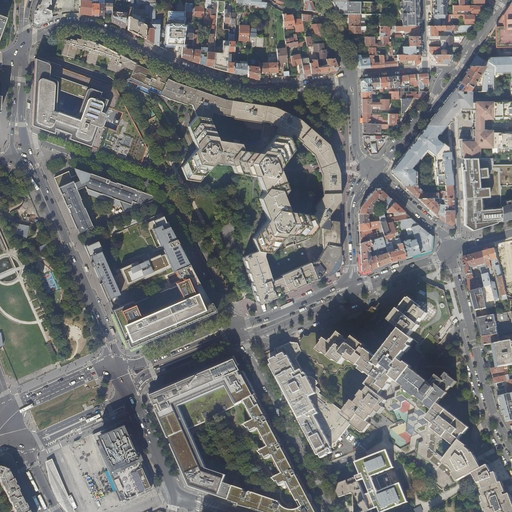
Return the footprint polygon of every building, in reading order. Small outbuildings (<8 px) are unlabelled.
[(50,6),(49,0),(40,0),(40,2),(37,7),(35,13),(34,22),(37,24),(44,20),(51,17),(50,11),(44,9),(45,7),(46,7),(47,6),(50,6)] [(49,0),(50,6),(50,11),(51,17),(59,15),(62,14),(62,5),(61,0),(49,0)] [(79,0),(79,13),(79,14),(92,15),(91,0),(79,0)] [(104,0),(98,0),(98,17),(100,17),(104,19),(106,20),(106,17),(104,17),(104,10),(112,10),(113,6),(113,4),(104,4),(104,0)] [(149,20),(154,20),(155,14),(155,5),(154,0),(137,0),(137,1),(147,0),(149,0),(150,3),(149,19),(149,20)] [(210,24),(211,5),(211,1),(211,0),(203,0),(204,6),(204,8),(207,8),(206,17),(204,17),(204,24),(210,24)] [(315,11),(310,0),(301,0),(303,1),(303,4),(304,4),(303,10),(314,11),(315,11)] [(342,2),(331,1),(336,14),(342,14),(342,2)] [(402,14),(418,14),(417,2),(402,2),(402,8),(400,8),(399,9),(399,11),(399,12),(400,13),(402,13),(402,14)] [(344,13),(357,13),(357,3),(343,3),(343,10),(345,10),(345,12),(344,12),(344,13)] [(511,4),(509,5),(498,21),(498,27),(495,27),(495,31),(495,47),(495,48),(507,47),(511,47),(511,4)] [(165,15),(167,15),(167,11),(167,5),(155,5),(155,14),(165,15)] [(208,41),(208,43),(209,43),(209,42),(213,42),(216,6),(211,5),(210,24),(210,34),(209,34),(208,38),(208,41)] [(194,6),(194,16),(204,16),(204,8),(204,6),(194,6)] [(431,15),(433,15),(438,15),(444,15),(444,12),(443,11),(444,10),(443,9),(443,8),(444,8),(445,7),(445,6),(431,6),(431,11),(431,15)] [(482,9),(484,6),(469,6),(466,6),(463,6),(458,6),(452,6),(452,15),(454,15),(454,11),(471,11),(473,11),(473,13),(479,13),(479,11),(480,11),(480,9),(482,9)] [(127,30),(144,39),(145,28),(145,25),(132,19),(134,7),(129,7),(127,30)] [(112,11),(111,22),(124,28),(125,12),(112,11)] [(166,43),(182,44),(183,39),(183,33),(183,31),(184,24),(184,17),(185,12),(184,12),(175,11),(167,11),(167,15),(167,21),(167,25),(166,43)] [(292,26),(294,26),(293,20),(292,15),(285,16),(285,14),(282,14),(284,27),(286,27),(286,29),(292,29),(292,26)] [(348,14),(348,26),(363,26),(363,23),(359,23),(359,21),(359,14),(348,14)] [(402,26),(418,26),(418,14),(402,14),(402,19),(402,26)] [(435,26),(440,26),(440,19),(444,20),(444,15),(438,15),(433,15),(433,21),(435,21),(435,26)] [(444,20),(444,26),(449,26),(449,16),(453,16),(453,18),(459,18),(459,16),(463,16),(464,16),(464,20),(464,24),(473,24),(479,15),(454,15),(452,15),(444,15),(444,20)] [(295,30),(303,28),(302,22),(302,21),(302,19),(298,19),(296,19),(293,20),(294,26),(295,30)] [(216,28),(216,35),(228,36),(228,34),(229,30),(223,29),(223,23),(220,23),(220,28),(216,28)] [(144,39),(153,44),(154,25),(154,24),(151,24),(151,26),(149,27),(149,28),(145,28),(144,39)] [(325,36),(320,24),(311,25),(314,31),(304,34),(304,36),(310,36),(316,36),(325,36)] [(248,30),(249,27),(239,26),(238,40),(248,40),(248,37),(248,30)] [(412,36),(418,36),(418,26),(402,26),(384,26),(380,26),(379,26),(379,36),(388,36),(388,28),(391,29),(394,29),(395,31),(403,31),(403,32),(412,32),(412,36)] [(428,26),(428,36),(436,36),(436,30),(444,30),(444,26),(440,26),(435,26),(433,26),(428,26)] [(297,42),(296,34),(293,34),(294,37),(285,39),(285,44),(297,42)] [(374,36),(364,36),(364,46),(377,46),(377,44),(375,44),(374,44),(374,36)] [(377,44),(377,46),(388,46),(391,46),(391,42),(388,42),(388,36),(379,36),(377,36),(377,38),(377,40),(381,40),(381,42),(377,42),(377,44)] [(405,46),(415,46),(419,46),(418,36),(412,36),(408,36),(408,38),(408,44),(405,44),(405,46)] [(428,36),(428,40),(440,40),(441,47),(451,47),(451,36),(444,36),(442,36),(436,36),(428,36)] [(248,47),(259,47),(260,37),(259,37),(253,37),(248,37),(248,40),(248,47)] [(65,39),(65,40),(60,54),(61,54),(93,64),(109,70),(116,72),(121,81),(130,77),(135,65),(136,63),(127,58),(116,52),(116,53),(106,50),(106,47),(101,45),(94,42),(93,43),(85,40),(79,38),(79,39),(78,41),(75,40),(70,38),(69,40),(65,39)] [(228,48),(228,41),(219,40),(219,42),(218,53),(214,53),(213,64),(221,64),(222,47),(227,48),(228,48)] [(184,59),(191,61),(192,49),(192,48),(192,45),(182,44),(181,57),(184,59)] [(323,51),(322,47),(316,49),(314,45),(312,45),(313,52),(316,52),(317,59),(318,59),(322,59),(326,59),(325,50),(323,51)] [(402,55),(415,55),(415,52),(419,52),(419,49),(415,49),(415,46),(405,46),(402,46),(402,55)] [(441,47),(429,47),(429,52),(437,63),(448,63),(458,47),(451,47),(441,47)] [(479,51),(477,56),(487,62),(489,58),(495,58),(496,57),(496,50),(495,50),(492,50),(488,47),(482,47),(479,51)] [(191,61),(199,64),(200,50),(192,49),(191,61)] [(199,64),(205,66),(207,52),(207,50),(200,50),(199,64)] [(283,62),(287,62),(286,50),(276,51),(277,62),(277,69),(282,69),(281,67),(281,62),(283,62)] [(205,66),(213,68),(213,64),(214,53),(214,52),(207,52),(205,66)] [(300,74),(303,74),(301,65),(300,58),(300,57),(300,54),(291,56),(292,66),(297,65),(298,70),(299,70),(300,74)] [(359,55),(353,55),(354,60),(356,67),(359,69),(369,68),(368,57),(360,58),(359,55)] [(368,57),(369,68),(377,67),(383,67),(383,62),(383,60),(383,55),(382,55),(379,55),(379,62),(375,62),(375,61),(374,61),(374,62),(373,62),(373,55),(368,55),(368,57)] [(383,62),(383,67),(389,66),(397,66),(397,60),(397,55),(393,55),(394,61),(383,62)] [(413,60),(413,64),(417,64),(419,61),(419,55),(415,55),(402,55),(397,55),(397,60),(413,60)] [(466,70),(454,89),(455,91),(471,91),(480,76),(484,76),(482,91),(493,91),(494,75),(494,74),(494,71),(494,67),(493,66),(487,62),(477,56),(476,55),(470,65),(466,70)] [(308,57),(300,58),(301,65),(309,64),(308,60),(308,57)] [(489,58),(487,62),(493,66),(494,67),(494,71),(497,71),(497,73),(502,73),(510,73),(511,72),(511,77),(510,78),(511,84),(511,90),(511,96),(511,95),(511,100),(511,101),(508,101),(501,101),(493,101),(493,102),(493,117),(499,117),(499,116),(501,116),(507,116),(507,117),(511,116),(511,57),(505,58),(505,57),(496,57),(495,58),(489,58)] [(63,128),(71,131),(68,139),(75,142),(90,147),(93,148),(95,149),(100,151),(110,154),(131,162),(140,165),(147,148),(115,88),(111,86),(60,68),(52,65),(36,59),(34,58),(34,61),(34,63),(34,65),(31,110),(31,126),(41,129),(54,134),(54,125),(63,128)] [(337,68),(334,58),(326,59),(322,59),(323,65),(319,66),(317,66),(318,73),(335,71),(337,68)] [(316,60),(308,60),(309,64),(310,73),(315,73),(318,73),(317,66),(316,60)] [(241,75),(246,76),(247,63),(247,61),(240,61),(239,69),(239,74),(241,74),(241,75)] [(268,73),(278,73),(277,69),(277,62),(268,63),(268,73)] [(246,76),(258,80),(258,74),(259,67),(248,66),(248,63),(247,63),(246,76)] [(258,74),(268,73),(268,63),(259,63),(259,67),(258,74)] [(307,74),(310,73),(309,64),(301,65),(303,74),(307,74)] [(167,79),(135,65),(130,77),(128,80),(138,85),(136,88),(148,94),(150,90),(154,92),(154,91),(160,94),(167,80),(167,79)] [(427,73),(418,74),(418,80),(420,80),(421,82),(422,82),(422,84),(428,84),(427,73)] [(418,80),(418,74),(408,75),(408,84),(414,84),(418,84),(418,80)] [(408,84),(408,75),(397,76),(399,91),(404,91),(403,87),(403,82),(404,82),(404,85),(407,85),(408,85),(408,84)] [(388,88),(387,76),(378,77),(379,86),(379,89),(379,91),(383,91),(382,90),(382,89),(382,87),(385,87),(385,88),(388,88)] [(399,91),(397,76),(387,76),(388,88),(395,88),(395,91),(397,91),(399,91)] [(379,86),(378,77),(370,78),(370,83),(370,86),(371,91),(372,91),(372,90),(374,90),(374,89),(376,89),(376,86),(379,86)] [(370,83),(370,78),(362,78),(360,81),(361,91),(371,91),(370,86),(367,86),(367,85),(366,85),(366,84),(370,83)] [(266,107),(247,104),(232,101),(231,101),(225,100),(220,99),(202,92),(197,91),(184,86),(176,83),(167,80),(160,94),(162,95),(167,97),(186,104),(188,102),(192,104),(195,116),(208,118),(210,110),(220,113),(229,115),(233,115),(234,117),(259,122),(261,120),(267,121),(277,127),(276,134),(287,136),(291,132),(301,141),(300,143),(314,155),(322,176),(323,197),(313,209),(315,212),(312,217),(316,228),(339,201),(338,181),(338,172),(334,162),(328,146),(318,137),(310,130),(307,127),(299,120),(285,113),(277,110),(273,108),(266,107)] [(445,101),(442,104),(454,113),(455,114),(457,112),(457,109),(458,109),(471,109),(472,109),(472,119),(472,122),(478,122),(478,120),(483,120),(483,119),(493,119),(493,102),(485,102),(485,101),(471,101),(471,91),(455,91),(454,89),(453,91),(454,92),(449,97),(448,96),(448,97),(445,101)] [(407,106),(412,99),(401,98),(401,99),(401,114),(402,114),(404,111),(406,107),(407,107),(408,106),(407,106)] [(370,99),(361,99),(362,113),(370,113),(371,107),(379,107),(379,110),(388,110),(388,99),(379,99),(379,102),(371,102),(371,99),(370,99)] [(436,112),(434,114),(445,123),(447,121),(450,118),(453,114),(454,113),(442,104),(440,106),(439,108),(436,112)] [(389,124),(393,124),(394,124),(394,119),(396,119),(396,114),(387,113),(387,119),(387,124),(389,124)] [(362,114),(362,123),(380,124),(380,123),(387,124),(387,119),(382,119),(380,119),(380,117),(380,115),(373,114),(373,118),(371,118),(371,114),(370,114),(362,114)] [(445,123),(434,114),(426,125),(432,125),(443,125),(445,125),(445,123)] [(208,118),(195,116),(188,125),(196,147),(182,166),(186,177),(198,179),(213,161),(229,163),(228,159),(236,149),(242,150),(240,143),(216,140),(208,118)] [(362,123),(362,132),(380,133),(380,128),(387,128),(387,125),(387,124),(380,123),(380,124),(362,123)] [(443,125),(432,125),(426,125),(424,127),(421,130),(414,140),(420,140),(420,138),(431,138),(435,138),(435,137),(435,136),(437,132),(439,134),(443,129),(443,125)] [(470,140),(458,140),(460,158),(462,158),(477,158),(477,150),(479,150),(479,148),(486,148),(486,146),(492,146),(493,130),(483,130),(483,128),(478,128),(478,127),(472,127),(472,139),(470,139),(470,140)] [(511,132),(507,132),(507,133),(503,134),(503,133),(493,132),(493,146),(493,148),(499,148),(503,148),(503,150),(508,150),(508,148),(511,148),(511,147),(511,132)] [(287,136),(276,134),(260,154),(243,152),(242,150),(236,149),(228,159),(229,163),(233,171),(256,175),(263,192),(268,187),(279,189),(281,196),(287,189),(278,167),(292,149),(287,136)] [(420,138),(420,140),(414,140),(410,145),(407,148),(402,154),(410,155),(415,155),(419,158),(421,155),(426,149),(430,152),(433,155),(450,155),(449,152),(448,152),(448,148),(441,142),(439,141),(438,142),(435,140),(435,138),(431,138),(420,138)] [(415,155),(410,155),(402,154),(398,160),(392,166),(410,167),(411,167),(419,158),(415,155)] [(451,167),(450,155),(433,155),(435,156),(435,167),(451,167)] [(470,230),(499,222),(499,221),(499,207),(499,185),(511,185),(511,164),(492,165),(493,158),(479,158),(477,158),(462,158),(462,167),(462,169),(461,169),(461,175),(463,196),(463,215),(463,225),(470,230)] [(391,174),(394,177),(396,179),(403,185),(414,185),(414,171),(410,168),(411,167),(410,167),(392,166),(390,169),(391,174)] [(437,185),(452,185),(451,167),(435,167),(436,169),(434,169),(435,176),(436,176),(437,185)] [(86,172),(84,171),(84,173),(77,170),(75,171),(77,175),(71,177),(66,173),(54,178),(60,193),(77,231),(78,234),(83,231),(92,227),(77,190),(85,186),(89,195),(121,207),(124,213),(132,210),(155,200),(153,196),(146,194),(140,192),(135,191),(135,190),(130,188),(115,182),(101,177),(86,172)] [(438,198),(438,193),(423,193),(421,190),(419,188),(418,188),(417,187),(417,185),(414,185),(403,185),(410,192),(417,198),(438,198)] [(453,190),(452,185),(437,185),(438,193),(438,198),(439,198),(444,198),(453,197),(453,190)] [(288,213),(281,196),(279,189),(268,187),(263,192),(259,198),(267,220),(251,240),(255,251),(265,252),(269,253),(285,234),(309,238),(316,228),(312,217),(288,213)] [(376,206),(386,195),(380,189),(373,189),(365,200),(360,206),(358,212),(358,213),(367,213),(372,213),(372,211),(371,211),(371,209),(370,209),(377,200),(378,202),(375,205),(375,210),(373,210),(373,213),(375,213),(376,213),(376,206)] [(383,212),(404,212),(389,198),(386,195),(376,206),(376,213),(383,212)] [(453,202),(453,197),(444,198),(444,199),(444,205),(441,204),(441,201),(439,199),(438,202),(438,204),(436,211),(435,215),(438,218),(444,222),(450,225),(453,223),(453,202)] [(425,206),(435,215),(436,211),(438,204),(435,203),(435,202),(438,202),(439,199),(439,198),(438,198),(417,198),(425,206)] [(506,220),(511,217),(511,198),(504,201),(506,205),(499,207),(499,221),(499,222),(506,220)] [(326,245),(340,246),(339,201),(316,228),(321,229),(321,252),(326,245)] [(140,281),(170,268),(170,267),(172,267),(174,271),(188,265),(186,260),(176,242),(167,224),(161,213),(152,217),(144,221),(149,231),(152,229),(159,246),(164,245),(167,253),(151,260),(153,263),(149,265),(147,261),(142,262),(144,267),(140,269),(137,261),(119,269),(121,273),(113,277),(98,241),(85,247),(84,247),(107,300),(129,290),(142,285),(140,281)] [(367,213),(358,213),(358,223),(374,221),(374,219),(368,220),(368,217),(368,214),(367,213)] [(408,216),(406,214),(393,216),(393,217),(385,219),(384,219),(385,223),(391,222),(398,220),(403,219),(410,218),(408,216)] [(414,221),(410,218),(403,219),(406,228),(411,227),(417,224),(414,221)] [(385,223),(384,219),(379,220),(378,220),(375,221),(374,221),(358,223),(359,229),(359,243),(369,240),(382,236),(389,234),(385,223)] [(399,225),(398,220),(391,222),(394,232),(397,231),(399,230),(399,228),(398,228),(397,226),(399,225)] [(391,222),(385,223),(389,234),(393,233),(394,232),(391,222)] [(27,238),(29,226),(17,223),(15,233),(27,238)] [(425,251),(430,250),(431,236),(425,230),(422,229),(417,224),(411,227),(414,237),(415,239),(419,253),(425,251)] [(411,227),(406,228),(405,228),(407,235),(412,237),(414,237),(411,227)] [(405,257),(419,253),(415,239),(409,240),(409,239),(401,241),(401,239),(402,239),(400,232),(397,233),(398,234),(399,237),(405,257)] [(308,239),(309,238),(285,234),(269,253),(271,253),(308,239)] [(384,264),(390,262),(384,243),(383,240),(382,236),(369,240),(371,246),(372,249),(380,247),(382,253),(374,256),(377,266),(384,264)] [(398,259),(405,257),(399,237),(394,239),(397,249),(394,250),(392,245),(389,245),(388,242),(387,242),(384,243),(390,262),(398,259)] [(369,240),(359,243),(361,270),(363,272),(371,269),(377,266),(374,256),(373,253),(371,254),(370,254),(371,256),(369,256),(368,252),(369,252),(369,251),(368,246),(370,246),(371,246),(369,240)] [(264,255),(265,252),(255,251),(242,256),(253,290),(256,299),(257,302),(258,303),(265,300),(273,297),(295,287),(308,281),(313,280),(320,277),(321,276),(327,274),(333,266),(341,254),(340,246),(326,245),(321,252),(315,262),(309,265),(309,263),(279,276),(279,278),(272,281),(264,255)] [(490,250),(483,252),(489,274),(491,274),(490,268),(491,268),(491,265),(493,264),(494,267),(495,266),(498,277),(503,300),(507,299),(503,281),(495,249),(490,250)] [(469,284),(470,292),(471,291),(480,289),(478,278),(474,279),(471,268),(478,266),(479,272),(481,271),(484,288),(491,286),(489,277),(489,274),(483,252),(473,255),(464,257),(463,260),(466,274),(469,284)] [(140,256),(122,262),(123,265),(141,260),(140,256)] [(198,319),(201,317),(211,313),(213,312),(209,305),(208,302),(207,302),(205,300),(206,299),(201,289),(192,272),(188,265),(174,271),(175,274),(178,279),(179,279),(180,281),(174,283),(176,286),(169,289),(169,288),(136,303),(137,305),(134,306),(132,301),(111,310),(128,349),(173,329),(173,328),(175,327),(176,327),(182,325),(190,322),(198,319)] [(491,277),(489,277),(491,286),(495,301),(497,300),(497,296),(498,296),(495,283),(492,283),(491,277)] [(390,308),(383,304),(379,309),(373,308),(371,312),(366,311),(362,317),(387,336),(382,342),(388,346),(374,364),(381,368),(383,366),(393,373),(391,376),(400,383),(411,368),(406,363),(401,359),(408,352),(411,346),(413,338),(421,344),(430,334),(435,338),(451,317),(446,291),(423,282),(416,290),(414,288),(412,290),(409,290),(406,294),(403,293),(393,305),(390,308)] [(473,301),(475,311),(488,308),(496,306),(495,301),(491,286),(484,288),(480,289),(471,291),(473,301)] [(476,314),(477,318),(489,316),(488,308),(475,311),(476,314)] [(479,325),(483,337),(498,334),(497,327),(496,322),(494,315),(489,316),(477,318),(479,325)] [(352,424),(362,432),(363,431),(367,425),(366,425),(368,422),(367,421),(371,416),(376,410),(377,411),(379,412),(384,407),(385,408),(390,412),(392,411),(392,410),(391,407),(394,402),(389,397),(400,383),(391,376),(393,373),(383,366),(381,368),(374,364),(388,346),(382,342),(380,343),(362,333),(361,334),(345,321),(342,325),(337,324),(334,328),(329,328),(326,332),(322,331),(319,335),(314,334),(307,343),(309,347),(318,354),(319,358),(328,364),(329,365),(331,365),(332,365),(338,357),(344,361),(346,359),(348,361),(351,359),(367,372),(364,392),(361,396),(356,403),(353,401),(345,412),(355,420),(352,424)] [(483,342),(484,345),(494,343),(499,343),(498,334),(483,337),(482,337),(483,342)] [(498,368),(504,366),(511,365),(511,344),(511,342),(511,340),(504,342),(499,343),(494,343),(494,345),(497,361),(497,365),(498,368)] [(58,361),(50,343),(46,344),(54,362),(58,361)] [(278,347),(275,348),(279,357),(277,358),(277,357),(271,360),(273,364),(271,365),(288,399),(291,404),(313,446),(317,455),(320,453),(322,457),(332,452),(330,448),(332,447),(331,446),(334,442),(335,443),(351,423),(352,424),(355,420),(345,412),(344,412),(340,409),(340,410),(328,401),(329,401),(319,393),(320,391),(315,386),(318,382),(309,376),(308,376),(306,372),(304,373),(302,369),(300,370),(295,360),(296,360),(296,358),(301,351),(298,344),(291,344),(285,351),(286,352),(282,354),(280,349),(278,347)] [(291,344),(280,349),(282,354),(286,352),(285,351),(291,344)] [(238,366),(241,365),(237,357),(230,360),(221,364),(204,371),(175,383),(149,395),(153,403),(156,402),(159,408),(155,410),(158,415),(160,419),(169,440),(190,487),(191,487),(200,490),(201,491),(211,494),(220,497),(224,498),(228,500),(233,486),(223,483),(226,475),(206,468),(189,429),(206,421),(235,406),(243,401),(256,394),(254,390),(250,382),(249,381),(244,372),(241,373),(238,366)] [(411,368),(400,383),(389,397),(394,402),(391,407),(392,410),(392,411),(401,407),(401,402),(406,400),(415,407),(415,413),(419,416),(417,424),(415,425),(415,427),(415,430),(416,432),(433,410),(438,403),(437,402),(441,397),(446,392),(447,392),(451,386),(452,387),(457,382),(449,375),(447,373),(442,379),(437,375),(430,383),(428,382),(428,381),(411,368)] [(493,378),(494,384),(504,381),(507,381),(511,379),(511,374),(511,375),(511,374),(510,374),(508,374),(508,375),(493,378)] [(511,392),(509,393),(499,396),(501,400),(500,401),(501,403),(500,404),(501,409),(502,411),(504,415),(504,414),(505,416),(505,417),(508,422),(511,420),(511,392)] [(270,419),(256,394),(243,401),(253,420),(247,424),(251,428),(256,425),(258,429),(267,447),(261,450),(265,454),(270,452),(272,456),(281,474),(275,477),(279,481),(284,479),(286,482),(289,487),(287,489),(285,491),(285,492),(285,494),(285,496),(286,499),(287,500),(290,502),(291,502),(293,502),(294,502),(300,500),(303,506),(301,507),(298,508),(295,509),(294,510),(291,510),(288,509),(287,509),(284,507),(282,506),(281,504),(279,501),(233,486),(228,500),(249,507),(263,511),(316,511),(318,511),(314,504),(311,497),(298,473),(284,446),(270,419)] [(463,434),(464,435),(469,427),(438,403),(433,410),(416,432),(415,433),(424,440),(424,444),(420,445),(418,455),(427,462),(434,467),(432,475),(436,477),(434,483),(442,489),(466,476),(467,477),(472,474),(475,479),(478,484),(480,482),(483,489),(481,490),(481,492),(483,496),(482,497),(481,497),(482,498),(483,503),(482,504),(483,508),(484,510),(486,510),(486,511),(511,511),(511,500),(509,494),(505,495),(504,494),(504,492),(505,492),(501,482),(499,483),(495,473),(490,475),(489,473),(491,472),(489,468),(488,465),(482,469),(478,464),(473,457),(472,458),(470,455),(468,452),(465,448),(461,445),(458,442),(459,441),(459,440),(459,439),(460,437),(461,438),(462,437),(461,436),(463,434)] [(92,434),(121,501),(122,503),(155,489),(154,486),(132,437),(128,438),(126,433),(129,431),(124,420),(114,424),(117,429),(106,434),(104,429),(92,434)] [(258,429),(256,425),(251,428),(247,424),(245,424),(248,428),(250,427),(252,432),(258,429)] [(392,462),(387,449),(355,461),(360,474),(355,476),(358,481),(364,478),(370,493),(364,495),(370,510),(378,507),(379,511),(382,511),(408,502),(403,491),(392,462)] [(272,456),(270,452),(265,454),(261,450),(259,451),(263,455),(264,454),(266,459),(272,456)] [(74,511),(73,508),(51,460),(45,463),(50,482),(59,503),(66,511),(74,511)] [(27,511),(19,494),(10,476),(8,471),(0,468),(0,482),(14,511),(27,511)] [(370,511),(371,511),(370,510),(366,500),(364,495),(358,481),(355,476),(340,482),(338,486),(343,496),(353,492),(363,509),(357,511),(370,511)] [(458,481),(467,477),(466,476),(442,489),(434,483),(434,485),(432,486),(431,487),(433,488),(435,488),(441,490),(458,481)] [(281,485),(286,482),(284,479),(279,481),(275,477),(274,478),(277,482),(278,481),(281,485)] [(503,482),(501,482),(505,492),(504,492),(504,494),(505,495),(509,494),(511,500),(511,496),(508,487),(505,488),(503,482)]
